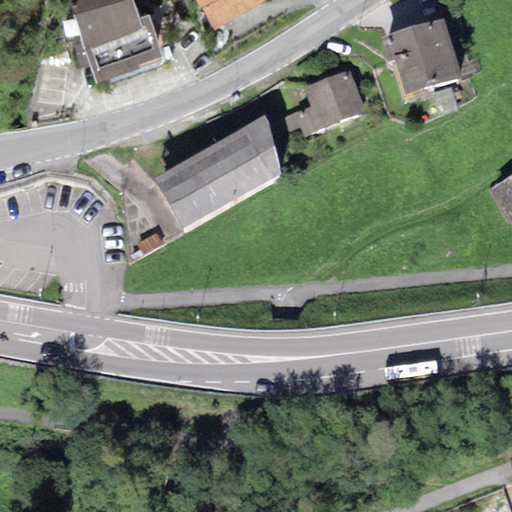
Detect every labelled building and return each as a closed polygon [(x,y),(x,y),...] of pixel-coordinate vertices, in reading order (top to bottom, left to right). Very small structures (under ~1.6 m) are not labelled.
[(133,0),(69,0),(94,73),(165,50),(149,2),(136,6),(133,0)] [(201,0),(216,24),(257,0),(201,0)] [(441,20),(381,38),(401,100),(460,81),(441,20)] [(349,72),(305,89),(312,109),(295,116),(304,138),(366,114),(349,72)] [(263,117),(156,181),(187,234),(282,176),(263,117)] [(511,178),(492,190),(511,226),(511,178)]
